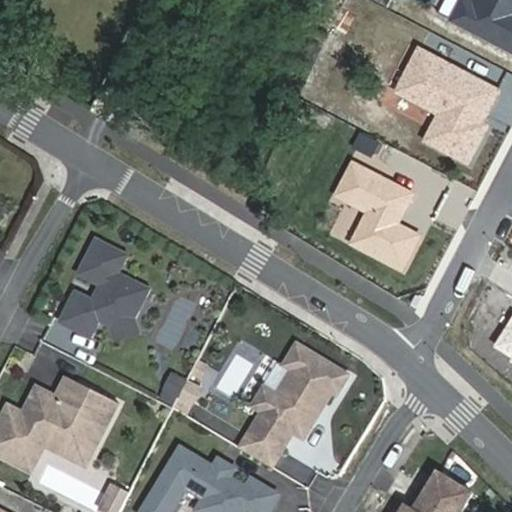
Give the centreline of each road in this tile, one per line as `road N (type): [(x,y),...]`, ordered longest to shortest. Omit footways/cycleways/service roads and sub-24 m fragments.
road 1 (residential): [(405,360),(90,161)]
road 2 (residential): [(511,173),(405,360)]
road 3 (residential): [(90,161),(0,321)]
road 4 (residential): [(343,511),(396,426),(434,385)]
